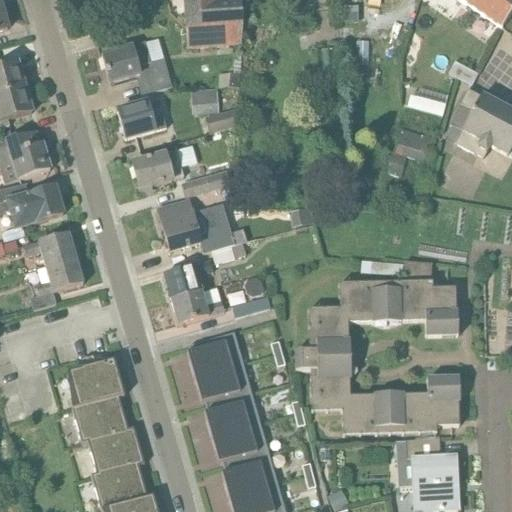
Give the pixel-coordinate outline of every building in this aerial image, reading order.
[(215,27),(242,25),(240,5),(213,6),(212,0),(184,0),(186,25),(214,24),(215,27)] [(511,0),(454,0),(501,32),(511,15),(511,0)] [(358,10),(337,10),(337,27),(358,27),(358,10)] [(214,24),(186,25),(188,51),(243,47),(242,25),(215,27),(214,24)] [(151,63),(145,43),(101,57),(110,86),(140,76),(147,97),(174,88),(165,59),(151,63)] [(368,44),(357,44),(357,67),(368,67),(368,44)] [(470,90),(477,77),(454,65),(447,77),(470,90)] [(0,98),(28,90),(25,79),(20,79),(17,67),(0,71),(0,98)] [(238,91),(240,77),(229,76),(228,90),(238,91)] [(411,111),(446,118),(451,93),(416,87),(411,111)] [(0,131),(9,129),(7,123),(31,116),(28,104),(31,100),(28,90),(0,98),(0,131)] [(191,117),(218,116),(216,93),(190,95),(191,117)] [(462,134),(455,146),(483,161),(490,149),(508,159),(509,158),(511,159),(511,115),(481,99),(480,100),(468,93),(449,127),(452,128),(462,134)] [(151,121),(146,106),(117,114),(125,143),(166,131),(162,118),(151,121)] [(208,136),(234,128),(235,113),(205,121),(208,136)] [(394,156),(407,160),(429,166),(436,142),(401,132),(394,156)] [(35,135),(16,141),(15,139),(0,143),(0,173),(4,187),(13,184),(14,185),(50,173),(41,146),(38,147),(35,135)] [(139,193),(172,183),(183,180),(175,153),(131,166),(139,193)] [(386,176),(401,180),(407,160),(394,156),(392,156),(386,176)] [(184,201),(229,188),(225,175),(181,188),(184,201)] [(28,198),(25,188),(0,193),(0,217),(9,214),(15,232),(63,218),(54,190),(28,198)] [(211,255),(230,250),(227,239),(213,242),(205,215),(192,218),(188,204),(157,213),(169,255),(199,246),(203,258),(211,255)] [(45,270),(75,262),(68,237),(22,250),(25,260),(41,256),(45,270)] [(0,261),(4,260),(3,256),(18,252),(15,243),(0,247),(0,261)] [(245,258),(242,246),(230,250),(233,261),(245,258)] [(215,267),(233,261),(230,250),(211,255),(215,267)] [(83,287),(75,262),(45,270),(49,285),(34,290),(36,299),(29,302),(32,314),(55,307),(52,296),(83,287)] [(163,278),(170,303),(201,294),(197,279),(213,275),(210,264),(163,278)] [(430,283),(431,267),(404,265),(403,281),(430,283)] [(250,302),(262,298),(264,295),(260,283),(257,281),(245,284),(243,288),(246,300),(250,302)] [(431,292),(431,285),(337,288),(338,311),(307,312),(308,353),(292,354),(293,376),(309,375),(310,416),(341,415),(342,439),(435,437),(435,430),(459,429),(458,405),(459,405),(459,381),(426,382),(427,398),(402,398),(402,397),(401,397),(392,394),(383,394),(375,397),(374,397),(374,399),(350,400),(349,382),(350,382),(350,381),(353,376),(354,371),(350,367),(343,367),(342,363),(342,359),(350,359),(353,355),(352,350),(349,345),(349,344),(348,344),(348,326),(371,326),(371,327),(373,327),(382,330),(391,330),(399,326),(400,326),(401,325),(425,324),(425,340),(458,339),(457,315),(456,315),(455,291),(431,292)] [(201,294),(170,303),(178,329),(224,315),(221,305),(205,309),(201,294)] [(235,322),(269,312),(266,300),(232,310),(235,322)] [(242,367),(234,336),(189,349),(192,360),(188,362),(193,381),(242,367)] [(270,346),(273,358),(281,355),(278,344),(270,346)] [(285,367),(281,355),(273,358),(277,369),(285,367)] [(113,363),(95,368),(93,360),(79,364),(81,373),(67,377),(77,411),(123,398),(113,363)] [(206,410),(251,397),(242,367),(193,381),(194,383),(198,382),(206,410)] [(210,442),(260,428),(251,397),(206,410),(209,421),(205,422),(210,442)] [(127,433),(118,401),(124,399),(123,398),(77,411),(71,413),(81,447),(87,446),(133,432),(133,431),(127,433)] [(302,416),(299,404),(291,406),(294,418),(302,416)] [(294,418),(298,429),(305,427),(302,416),(294,418)] [(215,442),(223,471),(269,458),(260,428),(210,442),(211,443),(215,442)] [(133,432),(87,446),(96,480),(143,466),(133,432)] [(440,462),(439,442),(405,443),(406,464),(412,464),(413,511),(451,511),(457,511),(455,461),(440,462)] [(223,471),(226,481),(222,482),(228,503),(277,489),(269,458),(223,471)] [(143,466),(96,480),(91,482),(99,511),(114,511),(153,501),(152,499),(147,501),(138,469),(144,467),(143,466)] [(304,480),(312,478),(309,466),(302,469),(304,480)] [(315,490),(312,478),(304,480),(307,492),(315,490)] [(234,511),(284,511),(277,489),(228,503),(228,504),(232,503),(234,511)] [(326,500),(332,511),(341,511),(351,507),(342,492),(326,500)] [(156,511),(153,501),(114,511),(156,511)]
